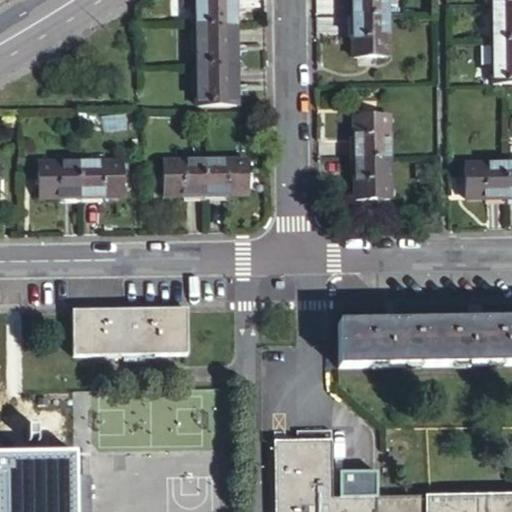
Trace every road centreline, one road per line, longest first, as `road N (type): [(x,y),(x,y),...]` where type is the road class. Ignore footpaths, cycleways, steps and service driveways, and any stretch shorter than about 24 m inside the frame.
road 1 (residential): [(0,261),(293,255)]
road 2 (residential): [(293,255),(288,0)]
road 3 (residential): [(293,255),(511,251)]
